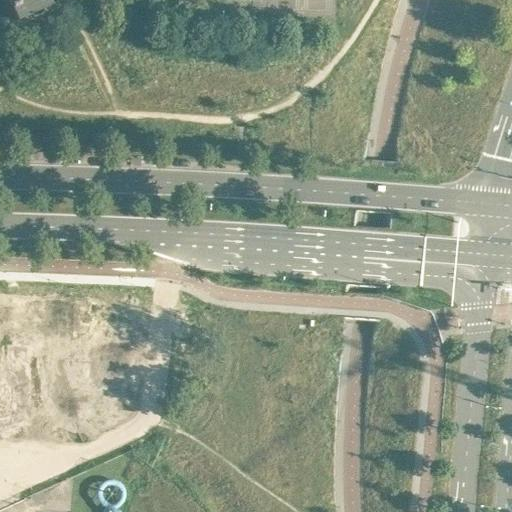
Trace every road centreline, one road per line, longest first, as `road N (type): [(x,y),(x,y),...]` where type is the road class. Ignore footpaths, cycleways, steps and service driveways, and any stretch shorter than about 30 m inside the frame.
road 1 (secondary): [(487,204),(0,178)]
road 2 (unclassified): [(0,470),(86,452),(145,424),(177,232)]
road 3 (secondary): [(177,232),(481,254)]
road 4 (tertiary): [(481,254),(459,511)]
road 5 (secondary): [(0,225),(177,232)]
